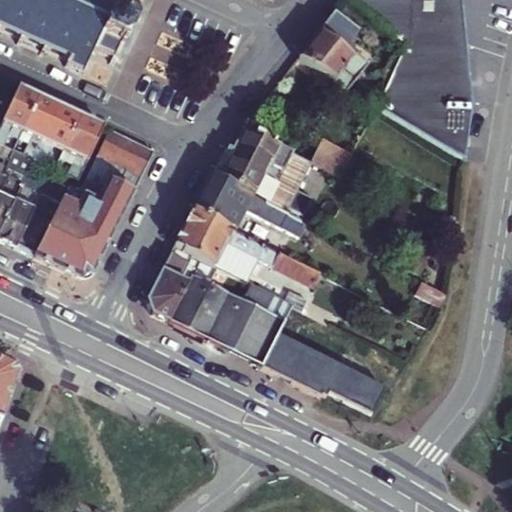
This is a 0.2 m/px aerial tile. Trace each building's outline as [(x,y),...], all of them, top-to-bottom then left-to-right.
[(63,69),(83,78),(94,54),(112,62),(109,66),(114,68),(116,65),(120,66),(122,61),(118,59),(134,23),(138,26),(140,21),(136,18),(138,14),(133,12),(131,17),(114,9),(117,0),(0,0),(0,34),(17,43),(15,48),(19,51),(20,48),(38,57),(37,59),(42,61),(45,54),(66,64),(63,69)] [(459,0),(347,0),(346,2),(403,48),(377,112),(461,165),(470,105),(459,0)] [(355,33),(334,17),(298,63),(328,84),(326,87),(340,98),(366,64),(345,48),(355,33)] [(204,100),(225,55),(202,43),(180,88),(204,100)] [(9,134),(20,139),(37,102),(16,92),(0,127),(0,150),(9,134)] [(31,164),(56,111),(37,102),(20,139),(28,142),(21,159),(31,164)] [(50,152),(64,159),(81,122),(56,111),(31,164),(43,169),(50,152)] [(75,164),(68,180),(79,185),(102,133),(81,122),(64,159),(75,164)] [(228,157),(215,181),(267,207),(287,218),(301,225),(312,204),(297,196),(311,169),(307,167),(244,134),(231,159),(228,157)] [(109,136),(86,186),(102,193),(106,184),(131,196),(151,155),(109,136)] [(337,182),(349,159),(319,145),(307,167),(311,169),(337,182)] [(0,163),(7,167),(8,164),(12,155),(0,150),(0,163)] [(0,232),(20,189),(31,164),(21,159),(12,155),(8,164),(7,167),(3,176),(0,181),(0,232)] [(34,195),(45,170),(43,169),(31,164),(20,189),(34,195)] [(267,207),(215,181),(209,177),(191,212),(232,234),(244,213),(280,232),(287,218),(267,207)] [(58,203),(49,222),(31,261),(76,283),(91,277),(131,196),(106,184),(102,193),(86,186),(83,193),(98,200),(95,208),(80,202),(75,211),(58,203)] [(0,246),(31,261),(49,222),(35,216),(43,200),(34,195),(20,189),(0,232),(0,246)] [(232,234),(191,212),(172,248),(213,269),(224,249),(279,277),(286,263),(232,234)] [(301,225),(287,218),(280,232),(277,237),(311,255),(320,235),(301,225)] [(151,319),(167,326),(190,278),(241,304),(249,288),(213,269),(172,248),(144,301),(151,319)] [(286,263),(279,277),(293,284),(300,270),(286,263)] [(293,284),(309,293),(317,279),(300,270),(293,284)] [(223,350),(257,368),(274,334),(287,308),(249,288),(241,304),(190,278),(167,326),(223,350)] [(442,299),(418,287),(412,299),(435,311),(442,299)] [(9,364),(0,360),(0,412),(13,378),(9,364)]
